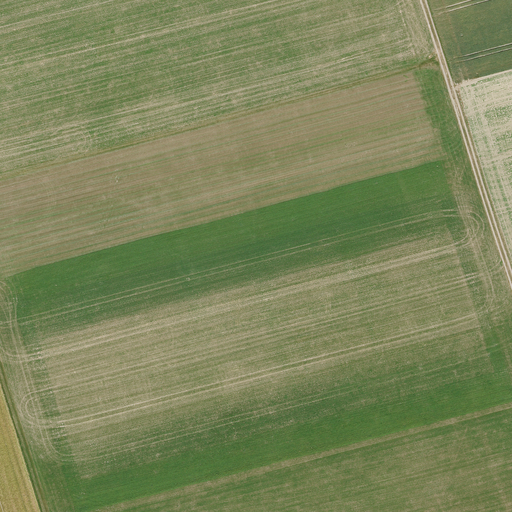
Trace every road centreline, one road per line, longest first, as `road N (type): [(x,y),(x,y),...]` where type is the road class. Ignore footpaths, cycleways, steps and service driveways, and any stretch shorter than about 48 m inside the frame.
road 1 (track): [(420,0),(511,286)]
road 2 (track): [(0,372),(43,511)]
